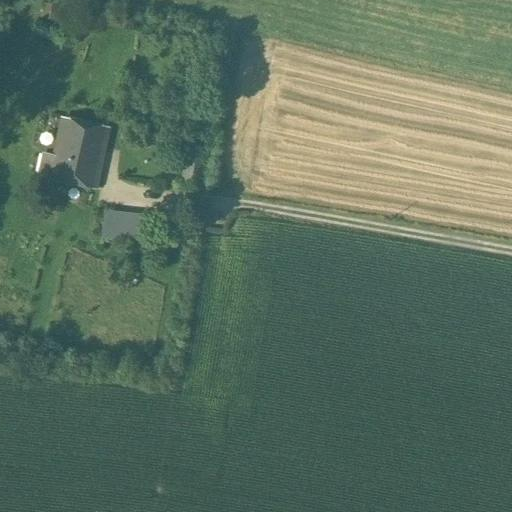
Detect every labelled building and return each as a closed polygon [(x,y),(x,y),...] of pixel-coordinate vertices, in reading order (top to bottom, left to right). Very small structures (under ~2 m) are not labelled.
[(75,5),(58,1),(53,23),(70,27),(75,5)] [(113,126),(70,116),(60,157),(55,177),(99,188),(113,126)] [(211,140),(189,136),(181,186),(203,190),(211,140)] [(60,157),(44,153),(39,174),(55,177),(60,157)] [(158,217),(107,211),(104,238),(155,244),(158,217)]
